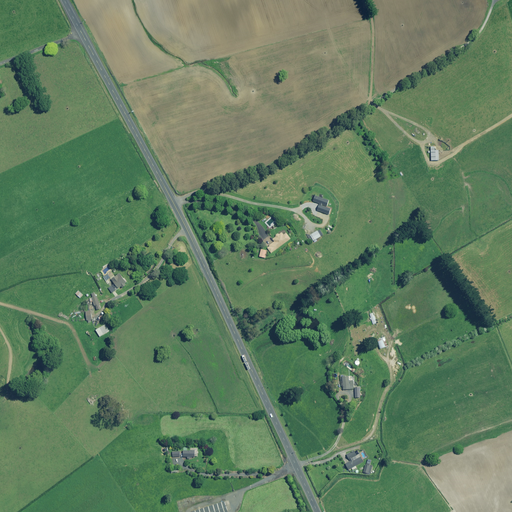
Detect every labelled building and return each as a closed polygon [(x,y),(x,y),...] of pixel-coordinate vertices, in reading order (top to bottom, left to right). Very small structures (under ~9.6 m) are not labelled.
[(436,150),(436,146),(431,147),(431,160),(439,160),(438,150),(436,150)] [(327,206),(328,201),(323,199),(324,196),(320,194),(319,197),(312,195),(311,198),(314,199),(313,201),(327,206)] [(330,209),(319,205),(317,210),(328,214),(330,209)] [(321,236),(317,231),(308,237),(311,242),(321,236)] [(283,235),(282,233),(279,235),(278,233),(275,235),(276,237),(273,239),(274,242),(269,245),(270,246),(267,248),(271,253),(290,239),(286,233),(283,235)] [(126,283),(119,274),(111,280),(114,284),(109,288),(112,293),(121,286),(122,288),(126,285),(124,284),(126,283)] [(92,298),(90,298),(91,302),(93,302),(95,310),(100,309),(97,296),(95,296),(94,293),(91,294),(92,298)] [(109,331),(105,325),(96,330),(100,337),(109,331)] [(388,346),(384,337),(376,340),(380,349),(388,346)] [(352,371),(350,372),(353,374),(354,373),(355,373),(357,370),(346,362),(344,365),(352,371)] [(351,380),(350,376),(341,377),(342,390),(354,389),(353,380),(351,380)] [(191,448),(191,451),(183,451),(183,457),(187,457),(187,459),(190,459),(190,457),(198,457),(198,449),(191,448)] [(363,463),(356,450),(346,455),(349,461),(345,463),(349,471),(363,463)] [(372,467),(365,465),(363,472),(370,474),(372,467)] [(227,511),(226,503),(193,511),(192,511),(227,511)]
